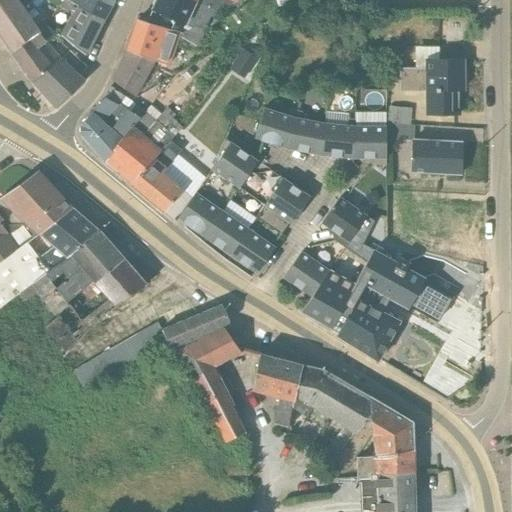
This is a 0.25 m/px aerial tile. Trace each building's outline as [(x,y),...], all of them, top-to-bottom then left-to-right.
[(29,0),(5,0),(0,4),(0,23),(23,6),(29,0)] [(59,34),(84,55),(103,19),(67,0),(63,0),(59,6),(70,15),(59,34)] [(99,0),(67,0),(103,19),(110,5),(99,0)] [(192,0),(156,0),(145,23),(182,34),(195,26),(205,31),(210,17),(218,12),(192,0)] [(192,0),(218,12),(234,3),(235,0),(192,0)] [(38,28),(23,6),(0,23),(0,34),(11,51),(38,28)] [(197,52),(205,31),(195,26),(182,34),(145,23),(136,20),(127,51),(110,80),(136,98),(155,62),(169,67),(177,44),(197,52)] [(327,21),(326,40),(336,40),(336,21),(327,21)] [(11,51),(32,80),(60,57),(45,41),(53,33),(44,24),(38,28),(11,51)] [(414,67),(398,68),(398,90),(423,90),(423,113),(458,113),(457,89),(461,89),(461,59),(438,59),(438,46),(414,46),(414,67)] [(86,68),(68,50),(60,57),(32,80),(56,107),(84,82),(78,76),(86,68)] [(321,91),(321,79),(302,80),(302,91),(321,91)] [(104,163),(144,111),(113,91),(114,90),(110,88),(104,98),(79,127),(79,134),(104,163)] [(115,173),(116,172),(160,115),(150,105),(144,111),(104,163),(115,173)] [(409,124),(410,109),(388,107),(386,122),(409,124)] [(285,149),(296,111),(288,109),(286,115),(263,108),(254,137),(255,138),(285,149)] [(172,119),(174,115),(166,109),(160,115),(116,172),(130,184),(129,184),(130,185),(169,141),(181,127),(172,119)] [(300,118),(301,112),(296,111),(285,149),(319,156),(324,123),(300,118)] [(352,159),(354,119),(348,119),(348,114),(325,112),(324,123),(319,156),(352,159)] [(372,166),(385,165),(385,122),(384,113),(355,113),(352,159),(365,159),(372,166)] [(410,171),(459,174),(460,142),(413,139),(413,125),(385,122),(385,139),(411,140),(410,171)] [(205,178),(177,155),(181,151),(169,141),(130,185),(162,212),(164,212),(181,192),(190,199),(195,192),(205,178)] [(257,161),(229,142),(211,170),(238,188),(257,161)] [(0,195),(0,216),(21,247),(26,243),(38,235),(72,209),(69,207),(39,173),(38,170),(0,195)] [(282,178),(255,218),(280,234),(287,223),(290,224),(309,197),(282,178)] [(191,199),(177,219),(182,222),(182,223),(186,226),(187,225),(204,236),(223,211),(195,192),(190,199),(191,199)] [(343,248),(366,216),(339,197),(320,224),(330,231),(332,241),(343,248)] [(221,249),(230,256),(231,255),(248,229),(255,218),(229,201),(223,211),(204,236),(221,248),(221,249)] [(0,307),(66,259),(98,231),(72,209),(38,235),(52,248),(37,258),(26,243),(21,247),(0,261),(0,307)] [(0,261),(21,247),(0,216),(0,261)] [(336,335),(337,336),(358,299),(381,312),(388,298),(408,309),(410,304),(438,320),(450,299),(421,283),(424,279),(406,269),(409,263),(399,258),(396,263),(372,250),(371,251),(361,245),(373,221),(366,216),(343,248),(328,271),(310,296),(299,312),(330,329),(331,329),(337,332),(336,335)] [(274,247),(248,229),(231,255),(247,266),(247,267),(256,274),(274,247)] [(295,286),(310,296),(328,271),(301,252),(283,277),(295,285),(295,286)] [(337,336),(377,360),(399,321),(381,312),(358,299),(337,336)] [(157,321),(76,369),(90,394),(171,346),(157,321)] [(240,353),(223,329),(175,352),(224,442),(243,434),(231,407),(233,405),(214,368),(240,353)] [(292,408),(301,365),(259,354),(250,392),(277,398),(273,424),(275,425),(276,425),(288,428),(292,408)] [(301,365),(292,408),(305,416),(311,407),(322,370),(319,369),(319,370),(303,366),(303,365),(301,365)] [(322,370),(311,407),(343,427),(321,456),(331,464),(369,413),(368,397),(322,370)] [(369,413),(331,464),(343,474),(357,458),(372,438),(374,455),(412,450),(411,422),(368,397),(369,413)] [(374,455),(357,458),(357,477),(368,477),(368,473),(414,473),(412,450),(374,455)] [(368,477),(357,477),(359,511),(415,511),(414,473),(368,473),(368,477)]
